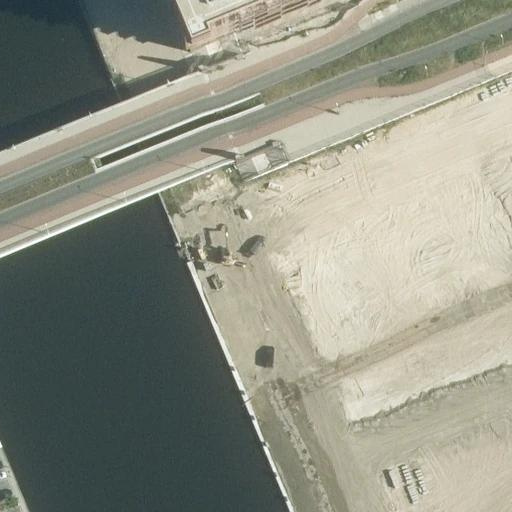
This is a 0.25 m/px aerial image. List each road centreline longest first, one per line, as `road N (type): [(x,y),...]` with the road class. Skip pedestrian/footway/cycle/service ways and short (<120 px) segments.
road 1 (residential): [(114,0),(290,444),(511,352)]
road 2 (tertiary): [(0,225),(363,74),(511,22)]
road 3 (tertiary): [(451,0),(0,194)]
